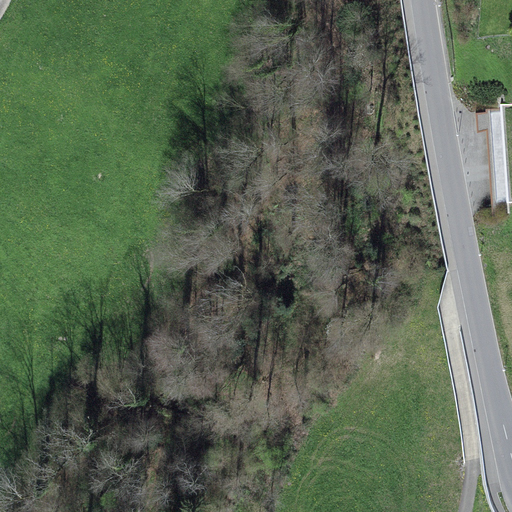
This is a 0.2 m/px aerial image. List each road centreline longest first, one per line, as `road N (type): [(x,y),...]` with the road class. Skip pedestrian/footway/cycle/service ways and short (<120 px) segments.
road 1 (residential): [(424,0),(452,185),(511,454)]
road 2 (track): [(472,285),(455,299),(452,328),(472,466),(464,511)]
